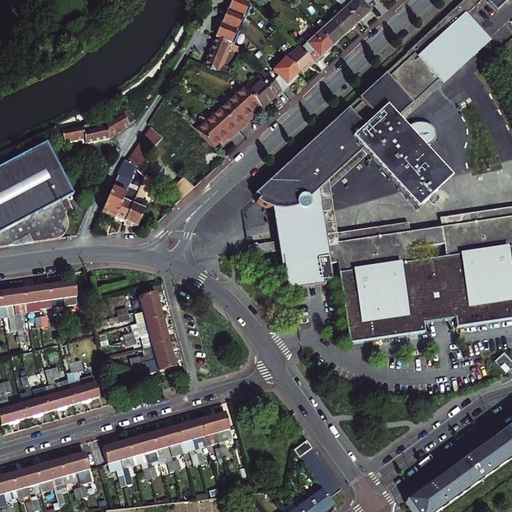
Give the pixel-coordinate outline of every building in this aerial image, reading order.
[(230,0),(226,12),(238,17),(249,22),(254,9),(244,1),(244,2),(239,0),(230,0)] [(258,202),(256,204),(257,204),(258,205),(259,205),(259,206),(260,206),(261,206),(262,207),(263,207),(264,207),(265,208),(266,208),(267,208),(268,208),(269,209),(270,209),(271,209),(272,209),(273,210),(274,210),(275,210),(276,210),(277,210),(278,210),(279,210),(280,210),(281,210),(282,210),(283,210),(284,210),(285,210),(286,210),(287,210),(288,210),(289,210),(290,210),(291,209),(292,209),(293,209),(294,209),(295,208),(299,239),(279,242),(280,250),(286,292),(324,286),(323,281),(330,281),(328,264),(336,263),(348,345),(424,333),(423,324),(454,319),(455,329),(511,320),(511,209),(440,220),(442,232),(410,236),(409,225),(336,235),(324,237),(318,194),(363,153),(367,157),(418,212),(452,180),(423,149),(425,148),(426,147),(427,145),(428,144),(429,142),(429,140),(430,139),(430,137),(429,135),(429,133),(428,132),(427,130),(426,129),(425,128),(423,127),(422,126),(420,125),(418,125),(417,125),(415,125),(413,125),(411,126),(410,127),(408,128),(407,129),(406,130),(402,125),(398,121),(440,82),(443,84),(441,86),(442,86),(478,53),(492,41),(476,24),(472,27),(464,19),(468,15),(485,0),(486,0),(498,13),(511,0),(466,0),(406,55),(407,56),(410,60),(388,80),(385,77),(359,102),(361,105),(352,113),(349,110),(255,197),(259,202),(258,202)] [(356,0),(345,10),(358,24),(371,12),(364,5),(368,0),(356,0)] [(345,10),(332,22),(345,36),(358,24),(345,10)] [(238,17),(226,12),(221,24),(234,29),(238,17)] [(468,15),(464,19),(472,27),(476,24),(468,15)] [(345,36),(332,22),(319,34),(332,48),(345,36)] [(228,44),(234,29),(221,24),(215,39),(228,44)] [(302,39),(297,43),(315,65),(332,48),(319,34),(307,45),(302,39)] [(215,39),(210,52),(223,57),(228,44),(215,39)] [(232,45),(242,49),(243,45),(233,41),(232,45)] [(303,76),(315,65),(299,49),(287,60),(303,76)] [(215,75),(223,57),(210,52),(204,69),(215,75)] [(440,82),(398,121),(402,125),(479,54),(478,53),(442,86),(441,86),(443,84),(440,82)] [(258,202),(259,202),(255,197),(349,110),(352,113),(361,105),(359,102),(385,77),(388,80),(410,60),(407,56),(253,197),(258,202)] [(271,85),(281,94),(290,84),(280,75),(271,85)] [(265,112),(281,94),(271,85),(262,77),(256,83),(261,87),(249,100),(261,109),(265,112)] [(254,116),(261,109),(249,100),(243,95),(223,115),(243,134),(252,125),(248,121),(254,116)] [(129,126),(125,114),(118,117),(122,130),(129,126)] [(243,134),(223,115),(201,137),(216,153),(223,146),(229,140),(233,144),(243,134)] [(248,121),(252,125),(258,120),(254,116),(248,121)] [(110,120),(74,128),(59,132),(60,137),(61,144),(78,141),(79,145),(81,144),(82,145),(107,141),(122,130),(118,117),(110,120)] [(151,129),(136,151),(144,158),(150,149),(160,137),(151,129)] [(227,150),(233,144),(229,140),(223,146),(227,150)] [(0,248),(8,247),(8,246),(29,236),(30,244),(53,241),(58,239),(61,237),(63,235),(64,234),(66,232),(67,227),(67,223),(66,219),(64,216),(71,212),(66,201),(71,198),(45,147),(8,168),(0,172),(0,248)] [(136,151),(128,163),(135,166),(134,169),(136,171),(144,158),(136,151)] [(324,237),(336,235),(330,190),(367,157),(363,153),(318,194),(324,237)] [(216,159),(208,161),(209,168),(218,167),(216,159)] [(127,162),(124,161),(101,213),(114,219),(126,193),(130,182),(134,169),(135,166),(128,163),(127,162)] [(135,200),(124,223),(136,228),(148,203),(141,200),(150,179),(143,176),(142,177),(144,179),(135,200)] [(194,189),(184,180),(174,191),(183,200),(194,189)] [(124,223),(135,200),(128,197),(129,194),(126,193),(114,219),(124,223)] [(8,246),(8,247),(30,244),(29,236),(8,246)] [(280,250),(279,242),(247,246),(249,255),(280,250)] [(73,284),(61,286),(63,300),(64,307),(65,312),(67,322),(81,319),(80,313),(78,314),(77,306),(73,284)] [(48,287),(50,302),(52,309),(64,307),(63,300),(61,286),(48,287)] [(50,302),(48,287),(36,289),(38,304),(39,311),(52,309),(50,302)] [(39,311),(38,304),(36,289),(24,291),(26,306),(28,315),(40,313),(39,311)] [(152,306),(167,302),(164,290),(149,294),(152,304),(152,306)] [(26,306),(24,291),(11,293),(13,308),(15,316),(19,316),(28,315),(26,306)] [(15,316),(13,308),(11,293),(0,294),(0,304),(1,310),(2,317),(10,316),(11,321),(16,320),(15,316)] [(153,307),(145,309),(148,318),(155,316),(156,317),(170,314),(167,302),(152,306),(153,307)] [(128,312),(138,310),(136,304),(126,307),(128,312)] [(173,326),(170,314),(156,317),(159,330),(173,326)] [(162,342),(177,338),(173,326),(159,330),(150,332),(154,344),(162,342)] [(134,336),(144,334),(143,328),(133,330),(134,336)] [(165,353),(180,350),(177,338),(162,342),(165,353)] [(154,370),(183,362),(180,350),(165,353),(151,357),(141,360),(142,365),(152,362),(154,370)] [(141,360),(151,357),(149,351),(139,354),(141,360)] [(511,368),(511,363),(503,354),(494,363),(505,375),(511,368)] [(90,373),(78,376),(79,380),(80,385),(84,399),(97,396),(90,373)] [(72,402),(84,399),(80,385),(79,380),(67,383),(68,388),(72,402)] [(56,391),(60,406),(72,402),(68,388),(67,383),(67,381),(55,385),(57,391),(56,391)] [(12,419),(7,405),(5,392),(3,382),(0,382),(0,392),(0,393),(0,392),(0,421),(0,423),(12,419)] [(48,409),(60,406),(56,391),(55,392),(54,385),(50,386),(42,388),(44,395),(48,409)] [(48,409),(44,395),(42,388),(30,392),(31,398),(36,413),(48,409)] [(24,416),(36,413),(31,398),(20,401),(24,416)] [(12,419),(24,416),(20,401),(7,405),(12,419)] [(220,416),(226,438),(228,445),(231,455),(236,454),(231,437),(238,435),(231,413),(220,416)] [(208,419),(214,441),(226,438),(220,416),(208,419)] [(196,423),(202,445),(204,452),(209,450),(216,448),(214,441),(208,419),(196,423)] [(204,452),(202,445),(196,423),(183,426),(189,448),(192,455),(199,453),(204,452)] [(178,452),(189,448),(183,426),(172,430),(178,452)] [(511,426),(406,503),(412,511),(438,511),(511,459),(511,426)] [(160,433),(168,462),(169,467),(177,465),(175,460),(180,458),(178,452),(172,430),(160,433)] [(148,437),(156,465),(161,464),(168,462),(160,433),(148,437)] [(136,440),(144,469),(151,467),(156,465),(148,437),(136,440)] [(137,471),(144,469),(136,440),(124,443),(132,472),(137,471)] [(306,442),(293,451),(299,459),(311,450),(312,450),(306,442)] [(132,472),(124,443),(112,447),(120,476),(127,474),(132,472)] [(224,446),(228,461),(232,459),(231,455),(228,445),(224,446)] [(204,452),(207,462),(212,460),(209,450),(204,452)] [(311,450),(299,459),(303,465),(316,456),(311,450)] [(89,454),(77,457),(83,479),(95,475),(89,454)] [(316,456),(303,465),(307,471),(320,462),(316,456)] [(77,457),(65,460),(69,475),(71,482),(83,479),(77,457)] [(180,458),(183,469),(188,467),(185,457),(180,458)] [(56,478),(69,475),(65,460),(52,464),(56,478)] [(320,462),(307,471),(311,477),(324,468),(320,462)] [(44,482),(56,478),(52,464),(40,467),(44,482)] [(40,467),(28,471),(32,485),(38,483),(41,491),(47,489),(44,482),(40,467)] [(311,477),(316,483),(328,474),(324,468),(311,477)] [(28,471),(16,474),(23,496),(29,494),(27,487),(32,485),(28,471)] [(130,484),(135,482),(132,472),(127,474),(130,484)] [(23,496),(16,474),(4,478),(10,500),(23,496)] [(318,485),(320,489),(333,480),(328,474),(316,483),(318,485)] [(10,500),(4,478),(0,478),(0,506),(11,503),(10,500)] [(320,489),(324,494),(336,485),(333,480),(320,489)] [(306,494),(318,511),(325,511),(333,507),(328,500),(324,494),(320,489),(318,485),(306,494)] [(336,485),(324,494),(328,500),(340,491),(336,485)] [(68,501),(65,491),(60,493),(63,503),(68,501)] [(299,511),(318,511),(306,494),(293,502),(299,511)] [(45,508),(42,498),(37,499),(39,509),(45,508)] [(216,511),(216,502),(105,509),(105,511),(169,511),(170,508),(179,507),(179,511),(196,511),(197,509),(211,508),(210,511),(216,511)] [(299,511),(293,502),(281,511),(299,511)]
